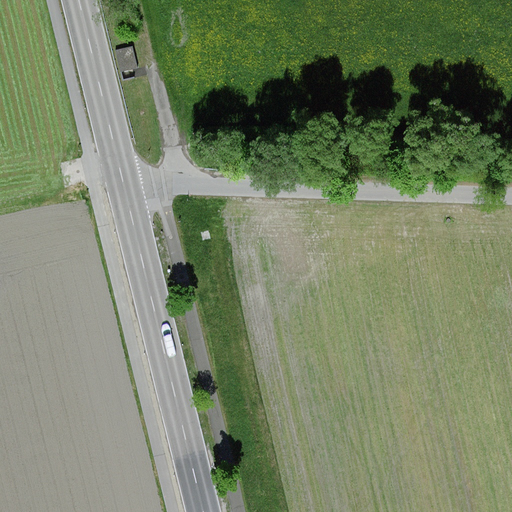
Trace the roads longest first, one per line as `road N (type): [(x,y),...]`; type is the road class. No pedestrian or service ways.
road 1 (unclassified): [(125,187),(511,194)]
road 2 (secondary): [(125,187),(203,511)]
road 3 (secondary): [(79,0),(125,187)]
road 4 (track): [(185,183),(136,0)]
